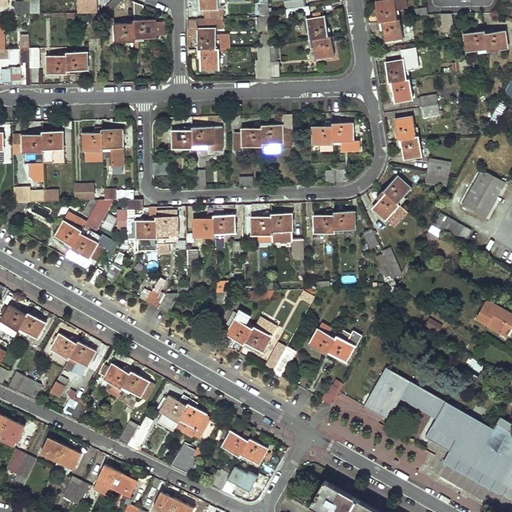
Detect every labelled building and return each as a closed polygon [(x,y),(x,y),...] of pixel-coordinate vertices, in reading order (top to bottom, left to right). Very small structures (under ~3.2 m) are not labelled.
[(39,0),(15,0),(15,11),(39,11),(39,0)] [(121,1),(120,0),(111,0),(107,4),(113,9),(121,1)] [(217,0),(199,0),(199,9),(203,10),(203,17),(222,17),(222,9),(218,9),(217,0)] [(302,0),(293,0),(284,1),(284,9),(304,7),(302,0)] [(386,0),(374,0),(378,21),(399,17),(398,12),(395,12),(394,1),(387,2),(386,0)] [(143,5),(135,2),(135,20),(136,41),(144,41),(144,39),(155,39),(155,34),(166,34),(166,20),(143,20),(143,5)] [(260,16),(268,16),(268,13),(268,2),(260,2),(260,16)] [(426,14),(426,6),(413,7),(413,15),(426,14)] [(309,15),(308,7),(286,10),(287,18),(309,15)] [(101,11),(89,11),(89,37),(101,37),(101,11)] [(277,22),(276,12),(268,13),(268,16),(268,23),(277,22)] [(443,30),(453,30),(451,12),(441,13),(443,30)] [(319,13),(312,14),(312,19),(305,21),(308,40),(330,36),(328,28),(326,29),(324,17),(320,18),(319,13)] [(222,17),(203,17),(203,29),(197,29),(197,47),(219,47),(218,40),(216,40),(216,29),(222,29),(222,17)] [(399,17),(378,21),(380,33),(382,32),(384,43),(403,40),(399,17)] [(136,41),(135,20),(126,20),(126,24),(115,24),(115,42),(136,41)] [(506,49),(504,31),(493,32),(493,30),(483,31),(484,52),(506,49)] [(484,52),(483,31),(464,33),(467,52),(478,50),(479,53),(484,52)] [(20,46),(29,46),(28,32),(20,32),(20,46)] [(330,36),(308,40),(310,50),(313,50),(315,61),(333,58),(330,36)] [(21,64),(11,65),(11,83),(31,83),(31,66),(31,47),(21,47),(21,64)] [(31,47),(31,66),(40,66),(40,47),(31,47)] [(219,47),(197,47),(197,57),(200,58),(201,69),(219,68),(219,47)] [(59,56),(47,56),(47,75),(67,75),(66,53),(58,53),(59,56)] [(87,53),(66,53),(67,75),(76,75),(76,72),(87,72),(87,53)] [(269,59),(255,60),(256,78),(270,77),(269,61),(269,59)] [(457,61),(459,83),(471,81),(467,59),(457,61)] [(278,61),(269,61),(270,77),(278,77),(278,61)] [(385,64),(388,83),(409,79),(407,72),(405,72),(403,62),(385,64)] [(392,92),(393,103),(412,100),(409,79),(388,83),(389,93),(392,92)] [(418,98),(419,108),(436,105),(438,104),(436,96),(418,98)] [(487,121),(495,125),(507,102),(500,98),(487,121)] [(436,105),(419,108),(421,118),(438,115),(436,105)] [(394,121),(397,140),(418,137),(417,129),(414,129),(412,118),(394,121)] [(466,135),(464,120),(457,121),(459,136),(466,135)] [(331,145),(330,123),(324,123),(324,126),(313,127),(313,145),(331,145)] [(352,123),(330,123),(331,145),(342,145),(342,149),(359,149),(359,141),(352,142),(352,123)] [(242,147),(261,147),(260,125),(253,125),(253,128),(242,129),(242,134),(234,134),(234,153),(242,153),(242,147)] [(261,147),(261,151),(282,150),(282,148),(290,147),(289,128),(282,128),(282,125),(260,125),(261,147)] [(173,150),(193,149),(192,127),(183,127),(183,130),(172,130),(173,150)] [(192,127),(193,149),(202,149),(202,146),(210,146),(210,152),(221,152),(221,127),(192,127)] [(112,151),(113,167),(125,166),(123,129),(103,130),(104,152),(112,151)] [(104,152),(103,130),(93,130),(93,133),(82,133),(82,152),(104,152)] [(44,152),(43,131),(35,132),(35,134),(13,135),(13,153),(44,152)] [(63,131),(43,131),(44,152),(44,162),(53,162),(53,154),(57,150),(64,149),(63,131)] [(418,137),(397,140),(399,149),(402,149),(403,160),(421,157),(418,137)] [(428,159),(424,173),(426,174),(443,177),(445,178),(449,164),(428,159)] [(30,161),(29,180),(42,181),(43,161),(30,161)] [(169,164),(153,164),(153,175),(169,175),(169,164)] [(343,169),(331,169),(332,171),(332,184),(343,183),(343,169)] [(485,217),(505,182),(481,169),(462,204),(485,217)] [(193,171),(193,187),(204,187),(204,171),(193,171)] [(332,184),(332,171),(323,171),(323,184),(332,184)] [(443,177),(426,174),(424,183),(440,187),(443,177)] [(250,176),(237,176),(237,184),(250,184),(250,176)] [(403,198),(410,190),(396,178),(382,193),(398,207),(405,200),(403,198)] [(75,200),(96,200),(96,184),(74,184),(75,200)] [(14,188),(14,201),(27,201),(44,201),(44,191),(30,191),(30,188),(14,188)] [(127,199),(132,198),(132,191),(106,191),(106,199),(127,199)] [(398,207),(382,193),(377,198),(379,200),(372,208),(385,221),(398,207)] [(127,207),(141,207),(141,198),(132,198),(127,199),(127,207)] [(2,222),(11,227),(27,201),(14,201),(2,222)] [(86,222),(84,225),(89,228),(103,203),(98,201),(96,205),(89,216),(86,222)] [(84,214),(89,216),(96,205),(91,202),(84,214)] [(471,226),(439,208),(431,222),(463,240),(471,226)] [(353,212),(332,213),(333,235),(343,235),(342,232),(353,232),(353,212)] [(332,213),(325,213),(325,216),(314,216),(314,235),(333,235),(332,213)] [(292,260),(303,260),(303,240),(292,240),(291,214),(270,215),(270,242),(292,242),(292,260)] [(258,243),(270,242),(270,215),(262,215),(262,217),(251,218),(251,237),(258,237),(258,243)] [(214,238),(214,216),(205,216),(205,219),(194,220),(195,238),(214,238)] [(233,216),(214,216),(214,238),(223,238),(223,235),(234,235),(233,216)] [(84,225),(86,222),(76,217),(72,224),(65,220),(55,237),(65,243),(64,245),(71,249),(82,230),(84,225)] [(146,250),(157,250),(157,245),(156,218),(147,218),(147,221),(137,221),(137,240),(146,240),(146,250)] [(156,218),(157,245),(174,245),(173,218),(156,218)] [(360,233),(367,249),(376,246),(369,229),(360,233)] [(89,234),(82,230),(71,249),(88,259),(88,258),(97,262),(104,248),(97,244),(98,242),(88,236),(89,234)] [(243,240),(233,240),(233,256),(243,256),(243,240)] [(385,266),(390,278),(398,274),(387,247),(378,251),(385,266)] [(195,250),(186,250),(186,264),(196,264),(195,250)] [(113,259),(103,278),(113,284),(123,265),(113,259)] [(390,278),(385,266),(377,269),(383,282),(390,278)] [(157,308),(165,293),(153,286),(144,301),(157,308)] [(297,294),(306,299),(309,294),(300,289),(297,294)] [(157,308),(166,313),(180,292),(166,291),(165,293),(157,308)] [(511,312),(486,299),(476,316),(488,322),(487,325),(500,332),(502,330),(508,334),(511,326),(511,312)] [(10,305),(1,321),(18,331),(29,312),(21,308),(20,310),(10,305)] [(242,343),(252,324),(246,320),(249,314),(240,308),(234,319),(229,316),(222,330),(226,332),(225,333),(242,343)] [(29,312),(18,331),(26,335),(27,333),(37,339),(46,322),(29,312)] [(252,324),(242,343),(250,347),(251,345),(262,351),(271,334),(252,324)] [(349,333),(337,326),(334,332),(323,351),(333,357),(335,354),(345,359),(353,344),(355,345),(362,334),(352,328),(349,333)] [(328,333),(317,327),(308,343),(323,351),(334,332),(330,329),(328,333)] [(60,333),(50,350),(68,359),(79,340),(71,336),(70,339),(60,333)] [(97,351),(79,340),(68,359),(76,364),(77,362),(87,367),(97,351)] [(293,349),(285,345),(270,371),(279,376),(293,349)] [(482,372),(485,365),(471,358),(468,365),(482,372)] [(122,389),(132,371),(124,366),(123,369),(113,363),(104,379),(110,382),(106,389),(118,396),(122,389)] [(399,398),(434,419),(445,401),(383,366),(360,406),(385,421),(399,398)] [(63,370),(59,378),(67,382),(71,374),(63,370)] [(17,371),(9,386),(18,390),(26,376),(17,371)] [(149,380),(132,371),(122,389),(129,393),(130,391),(140,396),(149,380)] [(42,384),(26,376),(18,390),(34,398),(42,384)] [(56,378),(49,389),(60,396),(67,384),(56,378)] [(328,403),(337,387),(329,383),(320,399),(328,403)] [(338,392),(333,404),(356,413),(360,401),(338,392)] [(175,427),(188,403),(180,398),(178,400),(169,395),(160,411),(163,412),(157,422),(172,431),(175,427)] [(70,397),(62,412),(70,416),(79,402),(70,397)] [(81,403),(79,402),(70,416),(78,420),(88,403),(83,400),(81,403)] [(492,428),(445,401),(434,419),(423,438),(448,452),(442,463),(511,502),(511,424),(499,416),(492,428)] [(205,412),(188,403),(175,427),(193,436),(194,434),(199,437),(210,416),(205,413),(205,412)] [(0,433),(1,434),(9,417),(0,412),(0,433)] [(25,425),(9,417),(1,434),(3,435),(0,439),(0,440),(13,447),(16,441),(17,442),(25,425)] [(129,424),(120,440),(128,444),(137,428),(129,424)] [(139,425),(137,428),(128,444),(137,449),(148,430),(139,425)] [(239,456),(250,437),(242,433),(241,435),(231,430),(222,446),(239,456)] [(58,460),(65,444),(49,436),(42,452),(58,460)] [(250,437),(239,456),(247,460),(248,458),(258,463),(262,457),(266,460),(270,453),(265,451),(267,447),(250,437)] [(189,474),(201,453),(183,443),(171,465),(189,474)] [(58,460),(54,467),(68,474),(72,467),(74,468),(82,452),(65,444),(58,460)] [(17,473),(26,454),(17,450),(8,469),(17,473)] [(35,458),(26,454),(17,473),(14,479),(23,483),(35,458)] [(121,472),(106,463),(98,480),(99,480),(95,488),(110,496),(114,488),(121,472)] [(221,489),(230,473),(222,469),(221,471),(218,469),(210,484),(221,489)] [(138,479),(121,472),(114,488),(131,496),(138,479)] [(240,478),(230,473),(221,489),(231,494),(240,478)] [(83,481),(74,476),(65,494),(74,499),(83,481)] [(380,511),(325,480),(310,505),(322,511),(380,511)] [(92,484),(83,481),(74,499),(83,503),(92,484)] [(165,511),(171,511),(178,499),(162,491),(154,507),(165,511)] [(178,499),(171,511),(191,511),(194,506),(178,499)]
